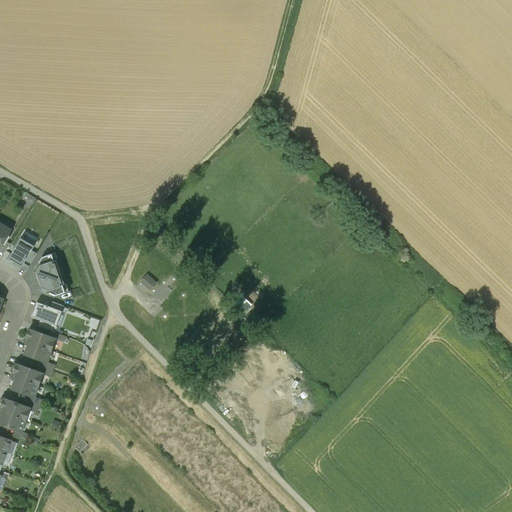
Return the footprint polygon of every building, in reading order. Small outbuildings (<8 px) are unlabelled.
[(0,248),(4,241),(11,230),(0,224),(0,248)] [(34,247),(20,239),(8,259),(22,267),(25,261),(32,251),(34,247)] [(4,241),(0,248),(0,252),(4,254),(10,244),(4,241)] [(32,251),(25,261),(30,264),(37,254),(32,251)] [(41,257),(33,272),(40,291),(55,296),(64,293),(62,285),(64,285),(55,261),(53,262),(51,254),(41,257)] [(141,286),(154,295),(163,282),(150,273),(141,286)] [(36,302),(31,318),(40,321),(56,327),(61,312),(50,308),(36,302)] [(50,308),(61,312),(63,306),(52,302),(50,308)] [(56,327),(40,321),(38,326),(51,331),(55,333),(57,327),(56,327)] [(49,337),(29,329),(25,339),(27,339),(26,344),(27,345),(24,354),(42,361),(46,363),(47,362),(55,340),(55,339),(49,337)] [(65,336),(55,333),(51,331),(49,337),(55,339),(55,340),(63,343),(65,336)] [(46,363),(42,361),(39,366),(52,371),(55,365),(47,362),(46,363)] [(37,372),(16,364),(12,374),(14,375),(12,380),(14,380),(11,389),(28,395),(34,397),(42,374),(37,372)] [(52,371),(39,366),(37,372),(42,374),(50,377),(52,371)] [(34,397),(28,395),(26,401),(40,406),(42,400),(34,397)] [(0,424),(16,430),(21,432),(29,409),(30,409),(24,407),(3,399),(0,407),(0,408),(1,409),(0,413),(0,414),(2,415),(0,419),(0,424)] [(40,406),(26,401),(24,407),(30,409),(29,409),(37,412),(40,406)] [(21,432),(16,430),(13,436),(27,441),(29,435),(21,432)] [(0,450),(6,453),(10,441),(5,439),(0,437),(0,450)]
